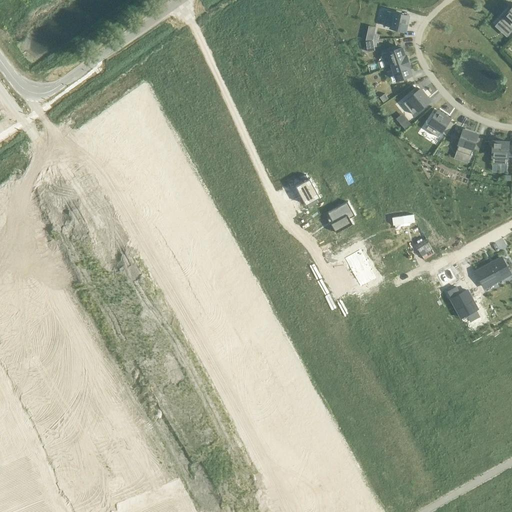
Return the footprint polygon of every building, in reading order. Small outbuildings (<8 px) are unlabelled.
[(506,15),(501,20),(511,30),(511,8),(510,10),(506,14),(506,15)] [(387,11),(384,26),(406,30),(409,16),(400,14),(401,13),(395,12),(395,13),(387,11)] [(372,40),(365,42),(366,51),(374,50),(372,40)] [(388,52),(381,54),(385,66),(392,64),(393,66),(408,61),(407,55),(405,56),(402,48),(395,50),(395,49),(389,51),(389,52),(388,52)] [(408,61),(393,66),(397,80),(399,79),(399,80),(404,78),(404,77),(411,75),(409,66),(410,66),(408,61)] [(409,98),(403,103),(413,114),(430,100),(421,89),(414,94),(409,98)] [(385,93),(380,97),(383,102),(388,98),(385,93)] [(430,122),(426,129),(438,137),(442,131),(447,134),(454,124),(449,121),(451,119),(438,110),(433,117),(430,122)] [(406,120),(401,124),(405,128),(410,124),(406,120)] [(459,143),(457,150),(471,155),(473,148),(479,150),(483,139),(477,137),(478,134),(464,129),(461,137),(459,143)] [(303,142),(297,145),(301,154),(311,149),(315,157),(330,148),(325,138),(319,141),(314,132),(301,139),(303,142)] [(493,149),(492,155),(493,155),(493,163),(507,164),(508,157),(511,156),(511,144),(509,145),(509,142),(494,141),(493,150),(493,149)] [(303,182),(296,186),(307,205),(309,204),(310,206),(318,202),(316,199),(321,197),(310,178),(309,179),(306,175),(301,177),(303,182)] [(348,201),(328,212),(334,222),(331,223),(337,233),(354,224),(350,218),(356,215),(348,201)] [(360,249),(345,258),(360,286),(376,278),(360,249)] [(501,258),(477,271),(485,287),(510,274),(501,258)] [(457,287),(449,291),(452,298),(452,299),(462,317),(467,314),(471,321),(480,316),(476,309),(477,308),(467,290),(460,294),(457,287)]
